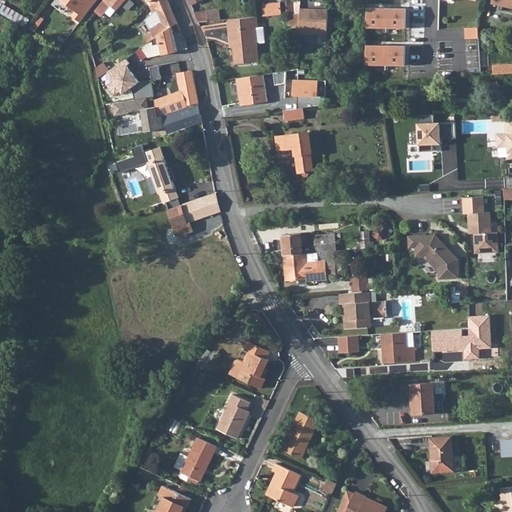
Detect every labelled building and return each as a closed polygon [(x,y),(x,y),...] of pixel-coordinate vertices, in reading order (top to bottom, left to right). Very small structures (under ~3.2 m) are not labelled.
[(63,0),(76,10),(70,18),(78,25),(98,0),(63,0)] [(111,5),(117,10),(122,4),(125,0),(104,0),(96,11),(102,16),(111,5)] [(128,0),(123,6),(128,11),(135,4),(130,0),(128,0)] [(153,40),(172,27),(178,23),(171,5),(168,0),(158,0),(152,4),(151,5),(154,12),(155,13),(158,11),(163,23),(150,29),(152,32),(144,36),(149,43),(153,40)] [(0,11),(26,26),(30,20),(0,2),(0,11)] [(289,13),(300,12),(300,8),(300,3),(282,5),(282,14),(289,13)] [(269,6),(269,15),(282,14),(282,5),(280,5),(269,6)] [(317,9),(300,8),(300,12),(300,23),(300,33),(328,35),(328,10),(320,9),(320,11),(317,10),(317,9)] [(404,9),(368,8),(367,27),(404,28),(404,9)] [(198,22),(221,20),(219,9),(194,11),(198,22)] [(154,12),(146,19),(150,29),(163,23),(158,11),(155,13),(154,12)] [(492,21),(494,13),(485,11),(483,21),(487,22),(488,20),(492,21)] [(300,12),(289,13),(290,24),(300,23),(300,12)] [(257,16),(228,19),(230,41),(233,41),(233,46),(235,63),(259,60),(257,42),(265,41),(263,26),(258,26),(257,16)] [(172,27),(153,40),(154,45),(161,43),(163,53),(163,54),(178,51),(172,27)] [(149,43),(142,47),(148,56),(163,53),(161,43),(154,45),(153,40),(149,43)] [(405,46),(367,45),(366,65),(404,66),(405,46)] [(127,58),(108,72),(113,79),(106,84),(114,95),(121,91),(123,94),(140,81),(128,66),(131,64),(127,58)] [(511,62),(492,64),(493,74),(511,73),(511,62)] [(96,68),(98,78),(108,70),(103,63),(96,68)] [(160,65),(150,67),(153,81),(161,79),(160,65)] [(166,127),(168,135),(187,128),(186,128),(203,122),(199,104),(196,88),(193,71),(178,74),(179,74),(181,89),(182,91),(156,101),(157,107),(158,117),(162,116),(166,127)] [(264,74),(239,78),(243,105),(268,101),(264,74)] [(318,81),(292,79),(291,96),(317,97),(318,81)] [(159,130),(166,127),(162,116),(158,117),(157,107),(149,108),(148,98),(114,103),(116,115),(129,113),(129,112),(142,110),(146,132),(159,130)] [(396,98),(388,99),(390,109),(397,108),(396,98)] [(304,108),(299,109),(284,111),(285,121),(305,118),(304,108)] [(432,151),(432,145),(441,145),(441,139),(455,139),(454,123),(441,123),(434,123),(434,115),(418,116),(418,123),(418,134),(413,134),(413,143),(419,143),(419,145),(420,145),(420,151),(432,151)] [(498,147),(509,147),(509,152),(509,158),(511,157),(511,118),(505,119),(505,135),(498,135),(498,147)] [(311,153),(313,153),(310,132),(277,136),(279,150),(295,148),(299,172),(303,171),(303,173),(304,174),(305,174),(306,174),(307,174),(308,174),(309,173),(309,172),(309,171),(313,170),(311,153)] [(163,202),(155,205),(164,231),(220,212),(221,211),(216,193),(170,210),(167,202),(179,198),(161,147),(145,152),(154,177),(159,190),(163,202)] [(136,155),(135,150),(120,156),(122,161),(136,155)] [(159,190),(154,177),(147,179),(152,193),(159,190)] [(485,197),(465,198),(465,214),(470,214),(470,229),(475,228),(475,234),(476,253),(499,252),(498,232),(492,232),(491,212),(485,213),(485,197)] [(370,231),(360,232),(361,243),(362,248),(374,247),(373,241),(371,242),(370,231)] [(285,255),(303,253),(303,245),(302,234),(301,233),(283,235),(285,255)] [(335,233),(315,235),(316,252),(322,252),(335,251),(337,250),(335,233)] [(436,235),(409,236),(409,248),(416,248),(419,248),(420,256),(428,256),(428,260),(435,267),(439,267),(439,279),(460,279),(460,260),(436,235)] [(323,261),(307,263),(306,253),(303,253),(285,255),(287,279),(300,278),(300,284),(308,283),(308,281),(328,279),(328,276),(337,275),(336,271),(335,258),(335,251),(322,252),(323,261)] [(352,274),(352,282),(368,281),(368,273),(352,274)] [(369,291),(368,281),(352,282),(353,292),(369,291)] [(353,292),(341,293),(341,304),(344,303),(344,312),(347,311),(348,318),(345,318),(345,328),(371,326),(371,317),(387,316),(386,301),(370,302),(369,291),(353,292)] [(432,330),(433,349),(449,348),(449,342),(459,341),(460,350),(463,350),(464,360),(482,359),(497,358),(497,347),(492,348),(490,315),(469,315),(470,334),(464,335),(463,328),(432,330)] [(407,332),(385,333),(386,346),(384,346),(384,362),(416,361),(414,332),(407,332)] [(358,335),(339,336),(340,352),(359,351),(358,335)] [(270,351),(249,341),(245,350),(249,352),(245,362),(239,359),(236,361),(230,374),(261,388),(266,379),(261,377),(269,360),(267,359),(270,351)] [(436,412),(434,382),(411,384),(413,414),(436,412)] [(251,403),(233,394),(217,428),(239,438),(250,415),(245,413),(246,410),(248,410),(251,403)] [(302,458),(320,420),(301,411),(283,450),(302,458)] [(433,471),(455,470),(453,436),(431,437),(433,471)] [(201,481),(217,446),(198,437),(181,472),(201,481)] [(511,438),(502,440),(503,456),(511,455),(511,438)] [(292,492),(300,474),(276,463),(273,471),(277,473),(267,494),(293,507),(298,495),(292,492)] [(321,489),(332,494),(337,483),(328,479),(325,485),(323,484),(321,489)] [(184,511),(191,499),(163,486),(159,494),(164,496),(156,511),(184,511)] [(511,511),(511,487),(501,489),(502,499),(504,499),(505,509),(503,509),(503,511),(511,511)] [(347,489),(337,511),(386,511),(388,507),(371,498),(367,505),(363,504),(367,497),(367,496),(356,491),(355,493),(347,489)]
